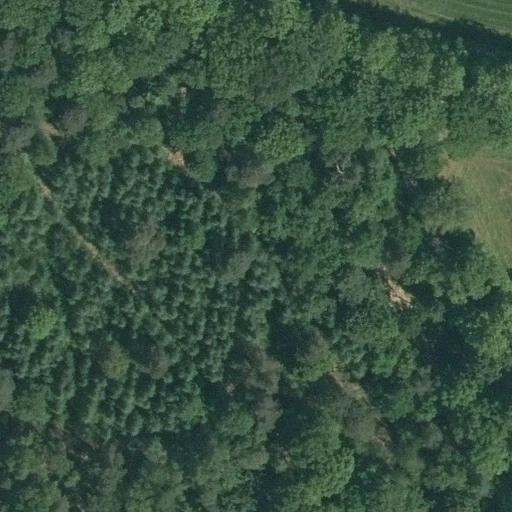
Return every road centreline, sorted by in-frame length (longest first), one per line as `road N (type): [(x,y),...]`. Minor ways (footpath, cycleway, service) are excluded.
road 1 (unclassified): [(336,55),(382,118),(511,446)]
road 2 (track): [(511,96),(336,55),(156,0)]
